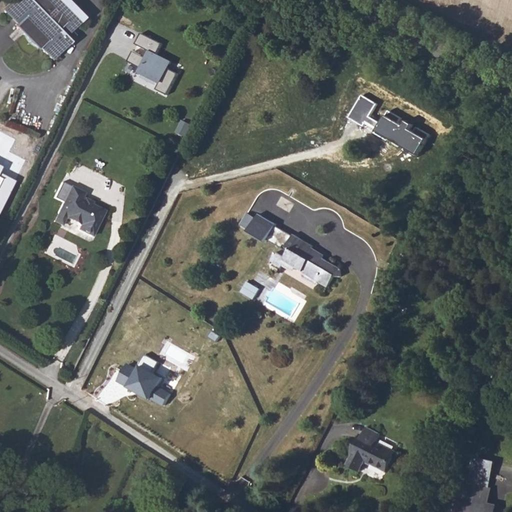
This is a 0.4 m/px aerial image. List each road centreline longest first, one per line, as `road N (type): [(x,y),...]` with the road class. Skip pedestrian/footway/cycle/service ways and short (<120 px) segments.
road 1 (residential): [(251,511),(0,349)]
road 2 (secondary): [(344,0),(511,91)]
